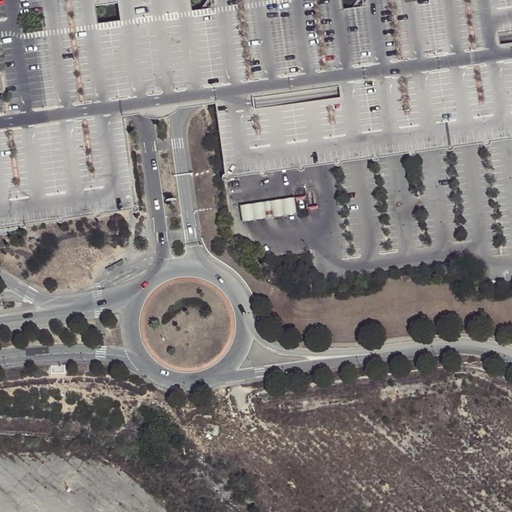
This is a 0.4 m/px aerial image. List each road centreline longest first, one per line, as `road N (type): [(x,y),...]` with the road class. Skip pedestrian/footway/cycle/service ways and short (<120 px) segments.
road 1 (tertiary): [(206,380),(379,353)]
road 2 (tertiary): [(379,353),(290,351),(273,346),(245,317)]
road 3 (tertiary): [(245,317),(229,283),(195,266),(154,275),(135,296)]
road 4 (tertiary): [(0,359),(138,358)]
road 5 (tertiary): [(135,296),(0,321)]
road 6 (tertiary): [(379,353),(460,344),(511,356)]
